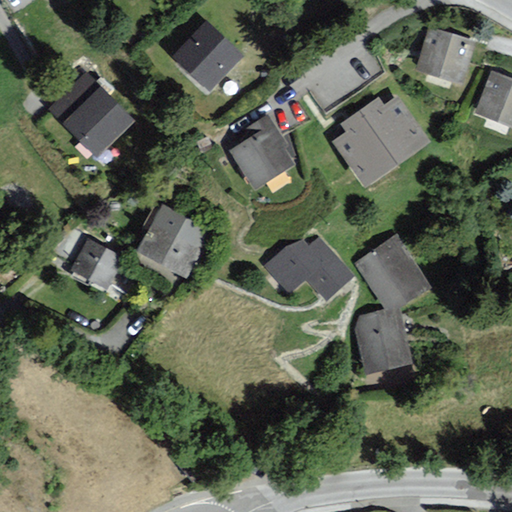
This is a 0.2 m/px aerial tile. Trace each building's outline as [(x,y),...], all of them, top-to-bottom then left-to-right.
[(255,59),(217,24),(187,57),(225,92),(255,59)] [(477,45),(433,31),(420,70),(465,84),(477,45)] [(511,81),(494,76),(481,114),(511,123),(511,81)] [(60,120),(94,158),(136,120),(102,82),(60,120)] [(391,109),(385,101),(351,127),(356,135),(343,145),(378,190),(436,146),(402,101),(391,109)] [(306,167),(275,121),(256,134),(263,144),(247,155),(271,191),(306,167)] [(211,242),(162,218),(145,253),(194,277),(211,242)] [(314,250),(307,243),(279,268),(300,292),(314,280),(334,301),(359,278),(325,240),(314,250)] [(431,288),(397,240),(363,263),(398,312),(431,288)] [(123,259),(90,243),(76,271),(109,287),(123,259)] [(413,364),(400,313),(360,323),(373,375),(413,364)]
